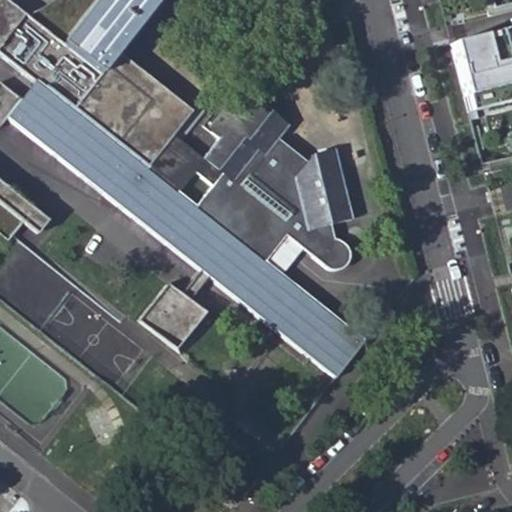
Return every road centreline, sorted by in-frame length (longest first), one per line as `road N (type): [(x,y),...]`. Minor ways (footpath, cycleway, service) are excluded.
road 1 (residential): [(460,367),(462,337),(376,0)]
road 2 (residential): [(460,367),(433,371),(292,511)]
road 3 (residential): [(366,511),(476,400),(476,384),(460,367)]
